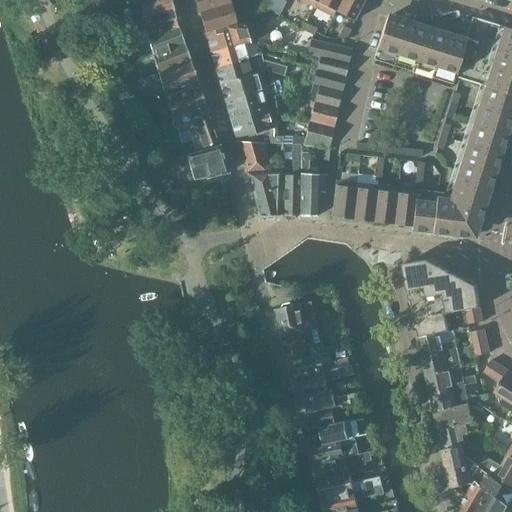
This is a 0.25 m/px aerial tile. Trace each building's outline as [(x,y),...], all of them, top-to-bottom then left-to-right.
[(145,22),(139,24),(142,32),(156,27),(159,27),(176,20),(170,0),(150,0),(139,3),(144,20),(145,22)] [(195,0),(199,13),(231,4),(229,0),(195,0)] [(280,0),(274,0),(272,4),(283,9),(286,3),(280,0)] [(341,0),(318,0),(314,8),(333,17),(335,12),(341,0)] [(364,0),(341,0),(335,12),(354,22),(364,0)] [(231,4),(199,13),(205,33),(237,24),(231,4)] [(283,9),(272,4),(269,11),(279,16),(283,9)] [(412,227),(411,231),(467,238),(475,239),(477,232),(511,120),(511,30),(472,18),(463,44),(462,44),(461,47),(385,23),(375,53),(484,87),(449,199),(418,196),(416,195),(413,227),(412,227)] [(161,34),(149,39),(158,74),(190,62),(184,43),(178,28),(176,20),(159,27),(161,34)] [(237,24),(205,33),(212,57),(257,43),(268,40),(262,22),(253,24),(237,24)] [(303,33),(313,38),(317,31),(306,26),(303,33)] [(337,37),(344,41),(350,30),(343,27),(337,37)] [(351,50),(309,40),(306,56),(320,59),(347,65),(351,50)] [(258,44),(257,43),(212,57),(216,70),(259,56),(258,51),(258,45),(258,44)] [(216,70),(221,86),(256,76),(264,74),(277,78),(279,69),(262,65),(260,56),(259,56),(216,70)] [(345,77),(347,66),(320,59),(317,70),(345,77)] [(158,74),(157,75),(163,95),(197,82),(197,80),(190,62),(158,74)] [(345,77),(317,70),(313,87),(341,94),(345,77)] [(259,84),(256,76),(221,86),(225,101),(261,91),(273,91),(276,96),(281,95),(277,84),(259,84)] [(197,82),(163,95),(171,119),(204,107),(206,106),(204,102),(198,84),(197,82)] [(341,94),(313,87),(309,102),(315,104),(337,109),(341,94)] [(261,91),(225,101),(231,121),(267,110),(264,102),(277,101),(276,96),(273,91),(261,91)] [(449,105),(456,107),(460,95),(453,93),(449,105)] [(332,129),(337,109),(315,104),(310,125),(332,129)] [(456,107),(449,105),(446,117),(452,119),(456,107)] [(173,122),(171,124),(172,128),(175,128),(179,136),(182,145),(192,142),(192,143),(196,154),(196,153),(220,146),(218,143),(206,106),(204,107),(171,119),(172,119),(173,122)] [(231,121),(236,138),(274,141),(274,135),(267,110),(231,121)] [(332,129),(310,125),(305,147),(328,148),(328,147),(332,129)] [(440,137),(446,139),(450,127),(443,125),(440,137)] [(446,139),(440,137),(436,149),(443,151),(446,139)] [(266,145),(237,142),(246,172),(252,190),(258,214),(263,217),(281,217),(281,166),(277,166),(277,171),(268,170),(266,145)] [(356,150),(372,152),(373,145),(356,144),(356,150)] [(373,145),(372,152),(388,154),(389,147),(379,146),(375,146),(373,145)] [(196,154),(186,157),(191,172),(192,172),(195,181),(207,178),(221,175),(226,174),(228,173),(221,151),(220,146),(196,153),(196,154)] [(388,154),(404,156),(405,149),(389,147),(388,154)] [(404,156),(421,158),(422,151),(418,151),(405,149),(404,156)] [(309,154),(300,154),(301,166),(300,217),(318,217),(319,193),(324,193),(327,175),(308,175),(309,154)] [(359,156),(347,155),(346,161),(359,163),(359,156)] [(375,171),(382,171),(383,159),(376,158),(375,171)] [(417,163),(415,175),(422,176),(424,164),(417,163)] [(300,217),(301,166),(292,166),(292,177),(285,177),(285,166),(281,166),(281,217),(300,217)] [(382,171),(375,171),(373,183),(380,184),(382,171)] [(415,175),(414,188),(421,189),(422,176),(415,175)] [(356,184),(336,182),(331,218),(352,220),(356,184)] [(352,220),(372,223),(377,187),(356,184),(352,220)] [(377,187),(372,223),(393,225),(397,189),(377,187)] [(418,192),(397,189),(393,225),(412,227),(413,227),(416,195),(418,196),(418,192)] [(445,315),(460,312),(480,309),(477,287),(428,261),(404,265),(413,320),(445,315)] [(276,310),(283,340),(301,336),(305,347),(320,343),(317,331),(319,330),(312,303),(301,306),(300,305),(295,306),(291,303),(284,305),(281,309),(276,310)] [(480,309),(460,312),(462,326),(483,323),(480,309)] [(413,320),(418,339),(449,332),(445,315),(413,320)] [(345,328),(342,316),(334,319),(337,331),(345,328)] [(471,333),(476,357),(490,354),(484,330),(471,333)] [(418,339),(422,358),(457,350),(453,331),(449,332),(418,339)] [(325,349),(323,342),(320,343),(305,347),(301,336),(283,340),(288,364),(346,351),(345,346),(325,349)] [(422,358),(426,376),(448,371),(461,368),(457,350),(422,358)] [(332,363),(330,355),(288,364),(292,382),(352,367),(350,359),(332,363)] [(491,361),(488,367),(500,375),(503,369),(491,361)] [(352,367),(292,382),(296,398),(329,391),(327,383),(355,376),(352,367)] [(500,375),(488,367),(484,373),(496,380),(500,375)] [(500,375),(496,380),(501,384),(509,372),(503,369),(500,375)] [(426,376),(430,394),(465,386),(463,378),(450,381),(448,371),(426,376)] [(495,393),(511,403),(511,374),(509,372),(501,384),(495,393)] [(430,394),(435,412),(469,405),(468,398),(455,401),(454,396),(467,393),(465,386),(430,394)] [(296,398),(300,415),(339,406),(340,411),(348,408),(359,406),(356,395),(331,400),(329,391),(296,398)] [(469,405),(435,412),(439,432),(479,423),(479,422),(473,424),(471,415),(484,412),(483,408),(477,405),(477,406),(473,404),(469,405)] [(339,406),(300,415),(304,433),(336,425),(335,417),(349,414),(348,408),(340,411),(339,406)] [(304,433),(308,449),(364,436),(360,419),(304,433)] [(439,432),(443,451),(463,446),(465,445),(462,436),(478,431),(479,423),(439,432)] [(368,443),(367,436),(364,436),(308,449),(313,466),(355,456),(354,448),(358,447),(357,446),(368,443)] [(443,451),(452,489),(472,485),(465,457),(463,446),(443,451)] [(313,466),(317,484),(350,476),(347,467),(365,463),(363,454),(355,456),(313,466)] [(479,467),(481,469),(496,480),(497,478),(511,486),(511,455),(510,454),(502,467),(485,457),(479,467)] [(452,489),(452,491),(457,511),(505,511),(511,501),(511,491),(496,480),(481,469),(479,467),(465,457),(472,485),(452,489)] [(350,476),(317,484),(322,501),(382,486),(380,478),(353,484),(350,476)] [(322,501),(324,511),(347,511),(359,509),(357,501),(384,494),(382,486),(322,501)]
